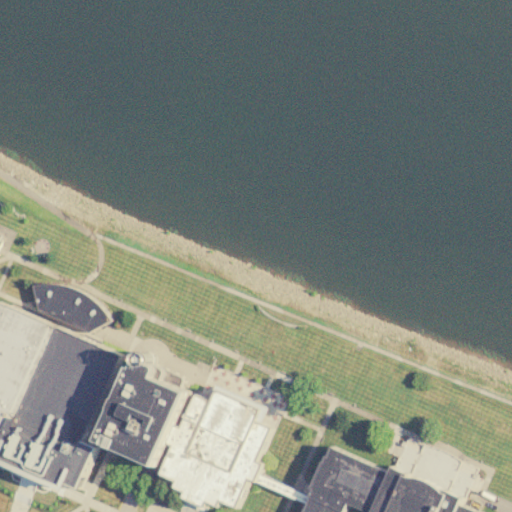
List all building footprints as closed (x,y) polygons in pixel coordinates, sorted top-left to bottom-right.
[(89,334),(39,312),(37,303),(33,287),(42,285),(52,285),(61,286),(69,288),(78,292),(86,296),(94,301),(100,307),(106,314),(111,322),(89,334)] [(0,454),(0,302),(123,356),(86,441),(85,443),(98,449),(80,491),(1,456),(1,455),(0,454)] [(136,367),(139,361),(141,360),(140,358),(140,354),(142,350),(146,348),(150,348),(153,351),(155,354),(155,358),(153,361),(158,363),(159,364),(160,365),(161,366),(161,367),(161,369),(160,370),(158,376),(191,391),(176,426),(168,445),(158,466),(100,441),(114,409),(113,409),(118,397),(119,397),(133,365),(136,367)] [(176,426),(182,429),(196,395),(210,401),(215,388),(267,411),(261,424),(272,429),(257,462),(264,465),(260,474),(257,482),(256,482),(250,480),(237,509),(221,502),(218,508),(208,503),(205,508),(184,499),(187,493),(176,488),(179,482),(162,475),(174,448),(168,445),(176,426)] [(307,511),(311,505),(314,497),(317,491),(315,490),(330,457),(332,458),(337,448),(392,472),(394,467),(412,475),(410,478),(420,479),(429,482),(439,487),(447,495),(449,490),(467,491),(461,504),(478,511),(371,511),(351,503),(346,511),(307,511)] [(257,482),(291,496),(311,505),(314,497),(294,489),(260,474),(257,482)]
